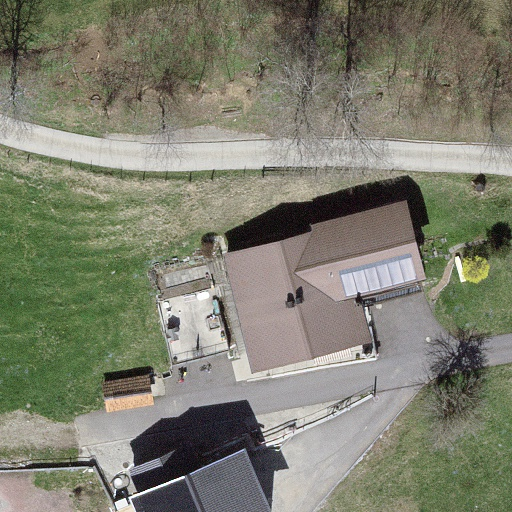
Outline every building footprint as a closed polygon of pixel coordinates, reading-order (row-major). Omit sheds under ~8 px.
[(402,205),(282,238),(307,342),(352,331),(349,320),(360,317),(355,300),(422,283),(402,205)] [(255,356),(307,342),(282,238),(228,250),(255,356)] [(230,349),(213,286),(155,301),(172,364),(230,349)] [(105,383),(109,406),(151,399),(147,376),(105,383)] [(148,496),(116,511),(262,511),(239,457),(199,474),(186,446),(136,468),(148,496)]
